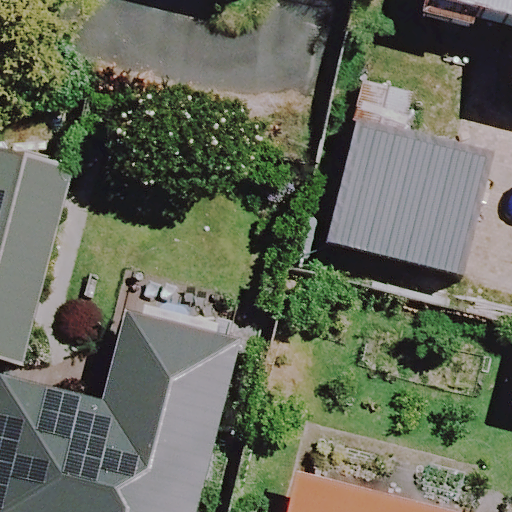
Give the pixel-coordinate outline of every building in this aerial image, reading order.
[(511,0),(427,0),(422,21),(511,43),(511,55),(500,104),(511,107),(511,0)] [(14,132),(16,122),(0,118),(0,383),(7,386),(81,153),(14,132)] [(183,511),(220,359),(110,333),(88,423),(0,401),(0,511),(183,511)] [(511,387),(503,424),(511,425),(511,387)] [(377,511),(283,488),(276,511),(377,511)]
